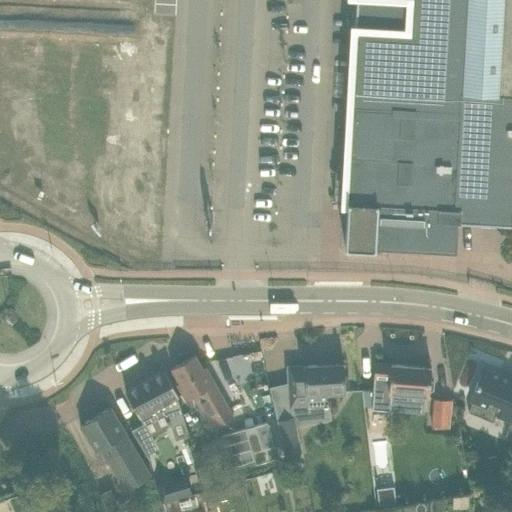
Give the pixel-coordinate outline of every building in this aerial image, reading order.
[(347,201),(344,246),(354,246),(374,247),(374,242),(454,247),(455,219),(511,221),(511,0),(356,0),(354,39),(353,39),(352,58),(349,58),(349,59),(352,59),(351,79),(352,79),(347,175),(345,201),(347,201)] [(227,419),(233,416),(215,384),(205,367),(202,368),(194,354),(171,368),(179,382),(176,383),(186,401),(191,409),(198,404),(211,428),(217,424),(233,452),(237,450),(244,449),(227,419)] [(371,406),(371,409),(389,410),(391,392),(428,396),(429,392),(432,390),(433,382),(430,379),(431,366),(375,362),(373,389),(371,406)] [(308,411),(308,398),(328,397),(327,392),(345,391),(345,387),(348,386),(348,377),(344,376),(343,363),(287,366),(289,394),(290,412),(291,412),(291,416),(276,420),(284,454),(300,450),(294,424),(301,423),(300,412),(308,411)] [(468,411),(492,421),(494,415),(510,422),(505,435),(511,438),(511,373),(510,373),(508,377),(483,367),(469,400),(472,401),(468,411)] [(142,424),(166,411),(175,439),(189,435),(176,396),(178,395),(165,370),(125,391),(142,424)] [(373,389),(363,389),(365,405),(371,406),(373,389)] [(430,426),(449,427),(452,399),(433,398),(430,426)] [(95,450),(99,448),(124,489),(150,473),(110,406),(80,425),(95,450)] [(211,487),(208,472),(198,474),(201,489),(211,487)] [(394,486),(376,488),(378,505),(396,503),(394,486)] [(36,487),(9,497),(15,511),(45,511),(43,506),(36,487)] [(492,487),(487,502),(494,504),(499,490),(492,487)]
